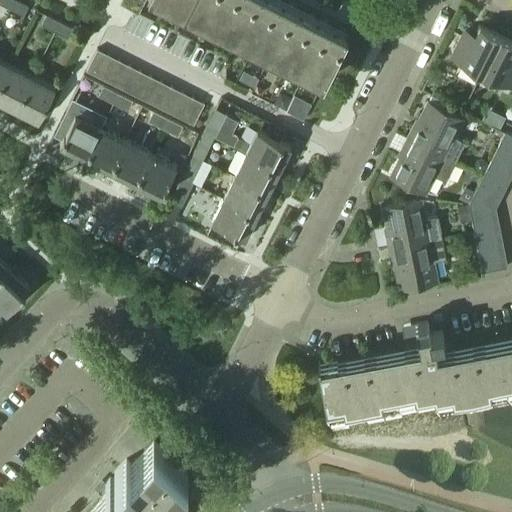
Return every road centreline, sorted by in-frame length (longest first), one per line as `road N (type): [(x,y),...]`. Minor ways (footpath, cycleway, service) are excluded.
road 1 (residential): [(0,371),(57,310),(88,302),(218,411)]
road 2 (residential): [(352,155),(101,29)]
road 3 (residential): [(280,302),(61,186)]
road 4 (residential): [(280,302),(318,321),(511,286)]
road 5 (residential): [(352,155),(433,0)]
road 6 (residential): [(280,302),(352,155)]
road 7 (secondary): [(420,511),(333,488),(276,493)]
road 8 (residential): [(218,411),(280,302)]
